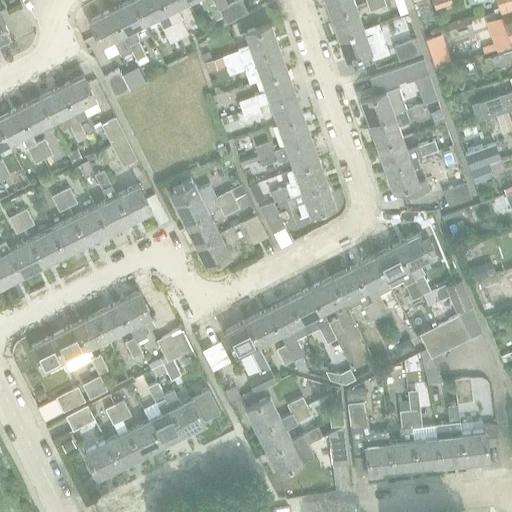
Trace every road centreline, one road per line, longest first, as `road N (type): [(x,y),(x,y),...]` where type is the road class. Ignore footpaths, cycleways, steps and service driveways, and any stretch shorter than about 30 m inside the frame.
road 1 (residential): [(0,325),(139,257),(156,255),(186,288),(211,296),(350,226),(362,207),(359,180),(295,0)]
road 2 (residential): [(355,511),(511,493)]
road 3 (residential): [(66,511),(0,383)]
